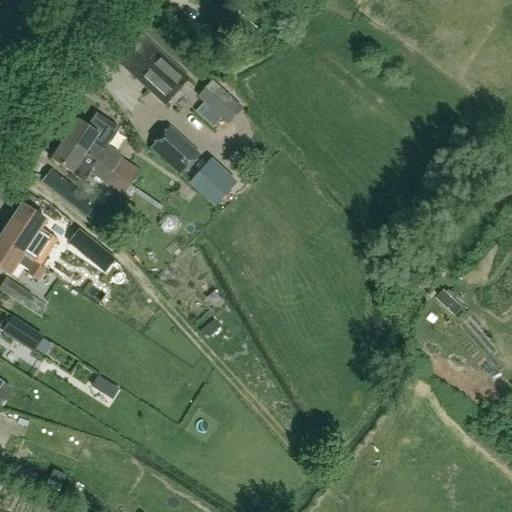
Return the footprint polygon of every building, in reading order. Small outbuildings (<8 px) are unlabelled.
[(165,105),(188,80),(140,36),(117,61),(165,105)] [(211,81),(197,97),(204,104),(220,119),(227,125),(241,109),(211,81)] [(204,104),(195,113),(211,128),(220,119),(204,104)] [(79,122),(65,142),(86,156),(129,186),(139,171),(121,160),(122,157),(96,140),(99,136),(79,122)] [(150,149),(181,178),(201,156),(170,127),(150,149)] [(86,156),(65,142),(52,162),(72,175),(81,163),(92,171),(91,174),(123,196),(129,186),(86,156)] [(51,170),(41,183),(68,203),(77,191),(51,170)] [(12,221),(0,239),(0,241),(23,257),(39,268),(56,242),(40,232),(46,223),(21,207),(12,221)] [(85,274),(100,249),(75,234),(60,259),(85,274)] [(0,241),(0,270),(10,277),(18,267),(28,273),(26,276),(38,283),(45,272),(39,268),(23,257),(0,241)] [(32,297),(6,280),(0,288),(0,290),(25,307),(32,297)] [(442,292),(435,300),(454,318),(461,310),(442,292)] [(43,338),(12,318),(1,334),(33,354),(43,338)] [(0,406),(10,391),(0,383),(0,406)] [(3,419),(0,429),(18,435),(22,425),(3,419)] [(8,467),(4,477),(27,485),(31,476),(8,467)] [(47,483),(43,493),(58,499),(62,490),(47,483)]
